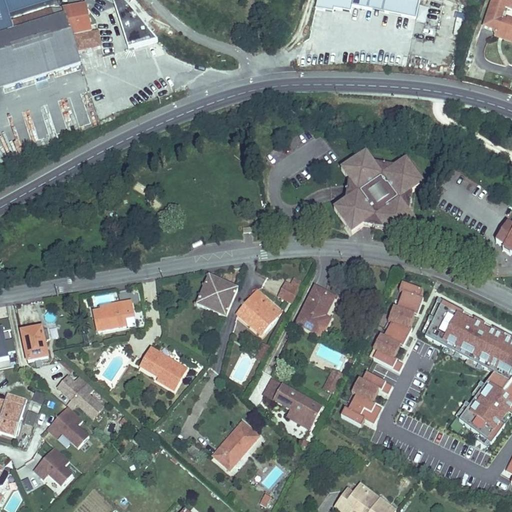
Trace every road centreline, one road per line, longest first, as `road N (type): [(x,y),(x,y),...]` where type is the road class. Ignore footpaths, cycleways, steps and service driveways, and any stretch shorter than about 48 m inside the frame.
road 1 (secondary): [(0,207),(99,151),(260,87),(416,87),(511,110)]
road 2 (residential): [(0,299),(259,250),(370,247),(437,263),(511,302)]
road 3 (unknown): [(291,248),(273,180),(325,149)]
